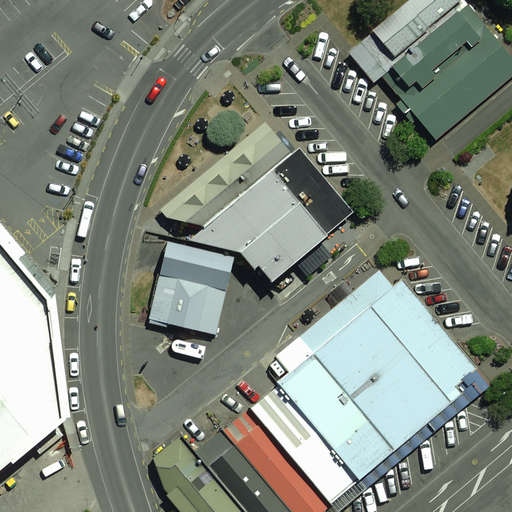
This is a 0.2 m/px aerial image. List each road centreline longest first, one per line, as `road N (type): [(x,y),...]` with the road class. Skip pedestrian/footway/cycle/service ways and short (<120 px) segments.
road 1 (unclassified): [(245,9),(175,79),(116,205),(98,335),(114,448)]
road 2 (unclassified): [(114,448),(410,210)]
road 3 (unclassified): [(397,194),(245,9)]
road 4 (unclassified): [(511,328),(410,210)]
road 5 (unclassified): [(511,94),(397,194)]
